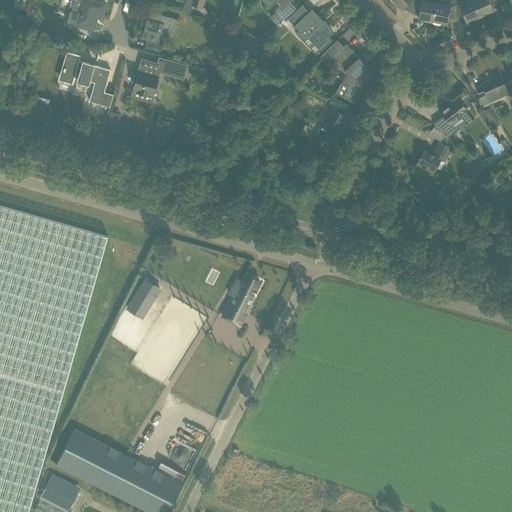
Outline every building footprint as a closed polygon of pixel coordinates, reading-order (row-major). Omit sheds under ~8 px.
[(77,0),(81,1),(78,13),(71,11),(70,10),(67,22),(74,25),(74,24),(82,26),(92,29),(96,13),(102,15),(106,2),(104,2),(104,1),(104,0),(77,0)] [(193,0),(192,5),(202,8),(204,0),(193,0)] [(255,0),(258,2),(259,0),(264,0),(269,5),(273,0),(275,0),(280,4),(275,9),(284,19),(296,8),(289,1),(289,0),(255,0)] [(393,0),(401,8),(404,5),(412,9),(416,0),(393,0)] [(416,0),(412,9),(419,13),(418,17),(433,20),(436,3),(436,0),(416,0)] [(453,0),(454,6),(456,18),(464,17),(466,21),(479,15),(472,0),(453,0)] [(472,0),(479,15),(492,9),(492,8),(498,6),(495,0),(472,0)] [(22,1),(15,4),(19,11),(25,8),(22,1)] [(448,19),(456,18),(454,6),(451,6),(436,3),(433,20),(447,23),(448,19)] [(308,11),(294,25),(299,31),(296,33),(300,38),(301,37),(307,36),(320,49),(320,50),(331,40),(328,37),(332,33),(331,31),(332,30),(331,28),(325,22),(311,8),(308,11)] [(162,26),(168,28),(167,30),(174,33),(178,19),(159,14),(149,11),(142,38),(151,40),(158,42),(161,29),(162,26)] [(248,33),(241,46),(252,52),(260,45),(265,40),(262,39),(261,36),(260,36),(257,36),(255,35),(254,37),(248,33)] [(348,72),(341,83),(347,87),(342,96),(354,102),(368,77),(363,72),(368,68),(363,62),(346,44),(344,46),(333,57),(348,72)] [(260,45),(252,52),(256,57),(257,55),(264,49),(260,45)] [(326,64),(333,57),(326,50),(319,57),(326,64)] [(80,55),(67,51),(60,78),(72,82),(74,77),(77,78),(76,81),(88,85),(89,81),(95,83),(91,95),(90,94),(88,101),(100,104),(101,98),(102,98),(110,69),(94,65),(94,64),(82,60),(82,61),(78,60),(80,55)] [(184,79),(188,66),(160,58),(158,64),(151,62),(142,59),(133,90),(142,93),(152,96),(159,72),(184,79)] [(511,93),(511,92),(511,83),(510,80),(504,83),(500,75),(480,84),(481,84),(475,87),(479,96),(482,103),(510,90),(511,93)] [(443,115),(433,123),(435,125),(434,126),(450,135),(456,131),(467,122),(477,114),(472,106),(470,103),(467,98),(470,96),(463,87),(448,98),(451,102),(440,111),(443,115)] [(337,106),(330,102),(327,109),(331,111),(322,127),(318,124),(317,125),(320,127),(313,140),(315,141),(314,143),(315,144),(324,149),(328,141),(331,143),(342,124),(344,125),(348,118),(335,110),(337,106)] [(500,124),(490,107),(483,111),(493,128),(500,124)] [(279,120),(275,127),(283,132),(287,125),(279,120)] [(106,130),(105,131),(115,134),(116,133),(117,127),(107,124),(106,130)] [(155,130),(151,141),(159,143),(162,132),(155,130)] [(432,154),(424,150),(416,163),(425,168),(432,172),(440,157),(442,154),(445,156),(450,148),(454,142),(443,136),(440,142),(439,141),(433,153),(432,154)] [(511,149),(505,139),(502,141),(508,151),(511,149)] [(483,162),(477,174),(484,177),(490,166),(483,162)] [(493,173),(489,179),(495,182),(499,176),(493,173)] [(440,190),(436,198),(446,203),(450,196),(440,190)] [(0,511),(27,511),(107,236),(0,204),(0,511)] [(163,271),(157,283),(203,306),(209,295),(163,271)] [(222,316),(230,320),(239,325),(254,296),(252,294),(259,280),(247,274),(243,282),(240,280),(222,316)] [(159,288),(146,279),(131,302),(145,311),(150,303),(150,304),(156,295),(155,295),(159,288)] [(198,412),(185,438),(198,445),(211,419),(198,412)] [(166,511),(181,483),(74,428),(56,464),(150,511),(166,511)] [(50,478),(33,509),(38,511),(67,511),(78,492),(50,478)]
